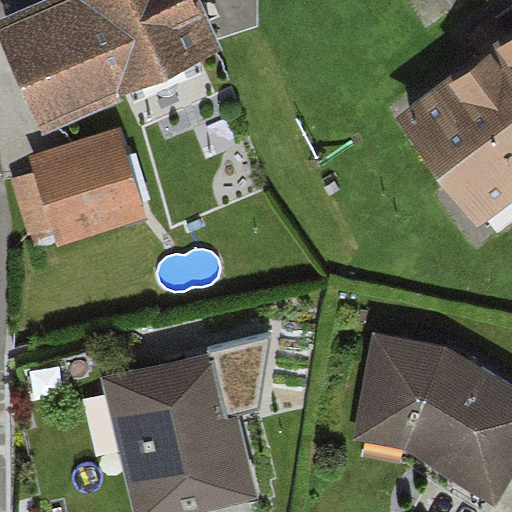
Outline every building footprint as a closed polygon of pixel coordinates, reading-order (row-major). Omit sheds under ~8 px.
[(222,49),(199,0),(55,0),(4,23),(52,127),(222,49)] [(511,206),(511,35),(406,114),(488,224),(511,206)] [(152,223),(122,138),(38,167),(42,179),(18,187),(36,238),(60,230),(67,252),(152,223)] [(511,387),(451,351),(379,340),(364,442),(414,449),(499,500),(511,478),(511,387)] [(197,511),(262,496),(227,355),(116,382),(148,511),(197,511)]
